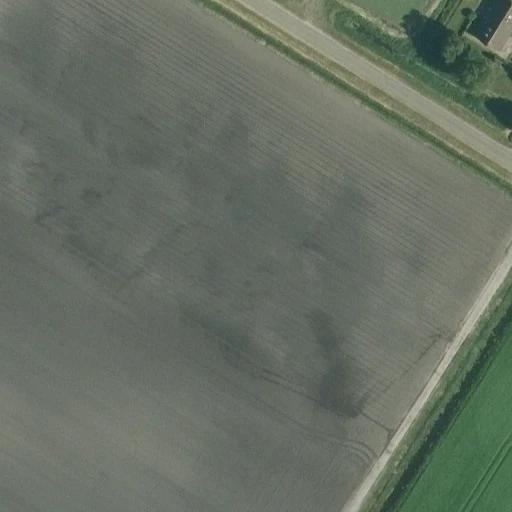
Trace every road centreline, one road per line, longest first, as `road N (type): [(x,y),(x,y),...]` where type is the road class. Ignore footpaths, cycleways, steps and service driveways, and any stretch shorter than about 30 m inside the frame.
road 1 (unclassified): [(511,164),(249,0)]
road 2 (track): [(349,511),(511,255)]
